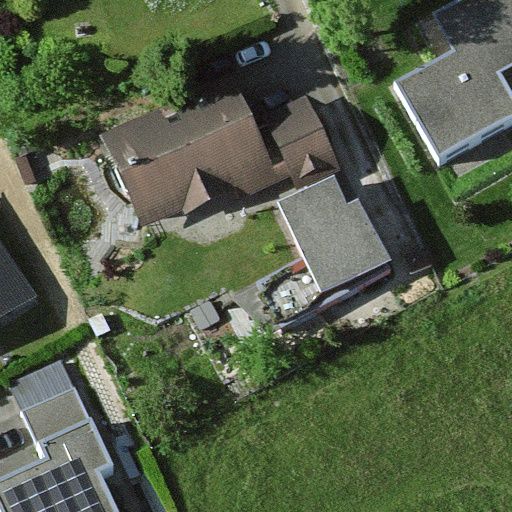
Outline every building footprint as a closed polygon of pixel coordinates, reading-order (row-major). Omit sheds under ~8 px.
[(511,0),(486,0),(435,24),(455,65),(392,95),(429,173),(511,134),(511,90),(506,77),(511,74),(511,0)] [(235,89),(97,142),(133,235),(271,182),(235,89)] [(378,282),(336,185),(266,215),(290,271),(234,295),(252,337),(378,282)] [(0,321),(36,298),(0,242),(0,321)] [(0,491),(0,511),(99,511),(91,490),(116,480),(69,364),(5,389),(40,476),(0,491)]
